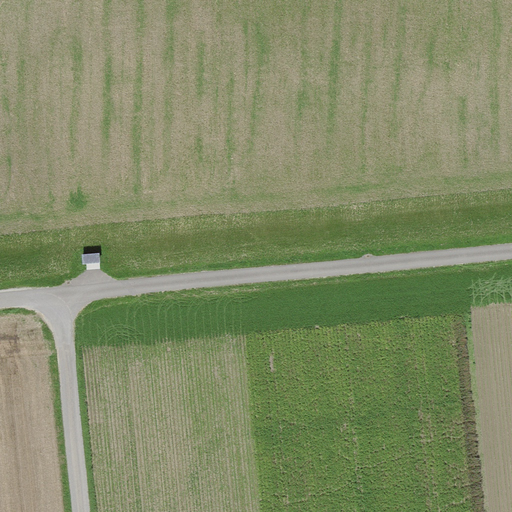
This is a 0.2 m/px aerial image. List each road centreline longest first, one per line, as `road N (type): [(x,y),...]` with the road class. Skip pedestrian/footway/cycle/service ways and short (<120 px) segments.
road 1 (track): [(511,253),(0,301)]
road 2 (track): [(81,511),(60,294)]
